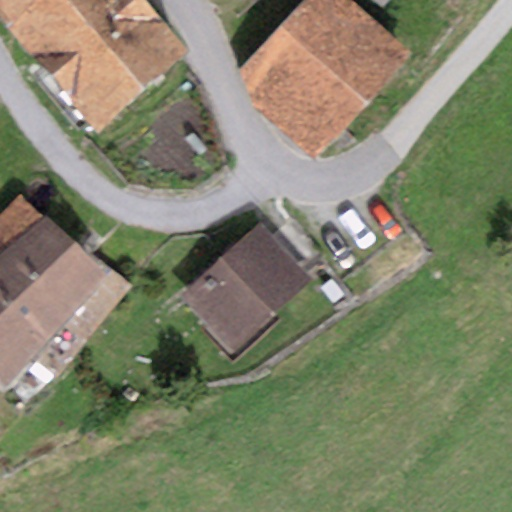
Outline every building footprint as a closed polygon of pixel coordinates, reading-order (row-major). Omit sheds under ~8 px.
[(0,0),(0,14),(95,130),(188,54),(143,0),(0,0)] [(348,0),(299,0),(225,74),(306,155),(406,56),(348,0)] [(393,0),(365,0),(383,14),(393,0)] [(0,262),(9,272),(0,279),(0,375),(16,391),(121,290),(34,201),(0,233),(0,262)] [(271,238),(197,309),(252,366),(325,294),(271,238)]
